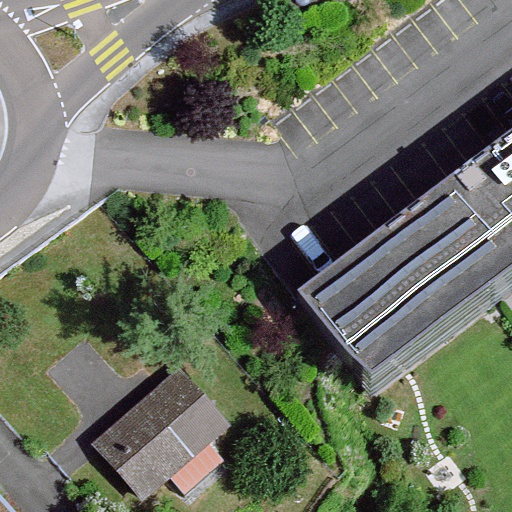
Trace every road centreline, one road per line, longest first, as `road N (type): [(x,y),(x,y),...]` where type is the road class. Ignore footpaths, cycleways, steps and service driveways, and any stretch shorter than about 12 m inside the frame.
road 1 (primary): [(0,205),(20,180),(34,139),(18,66)]
road 2 (primary): [(135,0),(18,66)]
